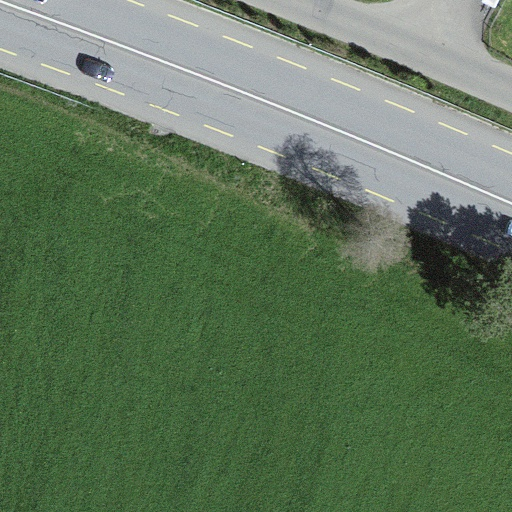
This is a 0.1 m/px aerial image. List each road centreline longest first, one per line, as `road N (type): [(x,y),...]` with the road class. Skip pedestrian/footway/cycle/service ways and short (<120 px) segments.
road 1 (primary): [(0,19),(511,206)]
road 2 (unclassified): [(261,0),(414,60)]
